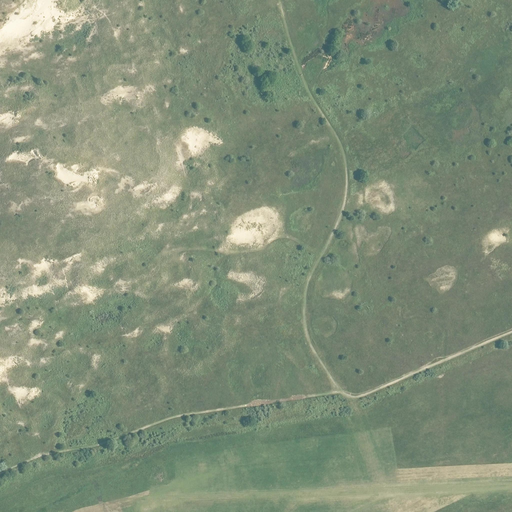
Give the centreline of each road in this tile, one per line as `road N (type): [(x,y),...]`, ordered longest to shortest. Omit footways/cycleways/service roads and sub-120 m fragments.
road 1 (track): [(337,391),(303,317),(306,287),(342,210),(347,177),(340,143),(303,81),(278,0)]
road 2 (track): [(337,391),(358,396),(511,331)]
